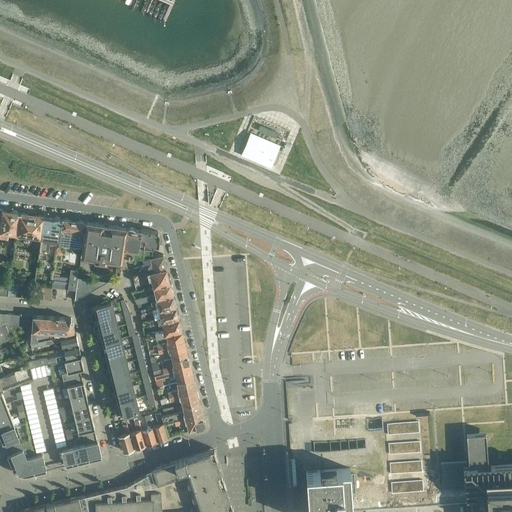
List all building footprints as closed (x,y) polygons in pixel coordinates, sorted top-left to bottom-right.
[(251,133),(241,155),(270,167),(280,145),(251,133)] [(16,235),(16,233),(19,212),(17,212),(16,210),(13,210),(12,211),(4,210),(3,208),(0,208),(0,236),(8,237),(8,234),(16,235)] [(33,237),(41,238),(44,216),(42,216),(41,214),(38,214),(37,215),(27,213),(25,212),(22,211),(20,212),(19,212),(16,233),(24,234),(23,242),(26,245),(28,245),(32,243),(33,237)] [(58,243),(62,219),(54,218),(53,217),(53,218),(47,217),(44,216),(41,238),(38,256),(45,257),(46,250),(48,251),(49,244),(58,245),(58,243)] [(62,219),(58,243),(82,247),(86,222),(84,222),(83,220),(79,220),(77,221),(70,220),(69,218),(65,218),(63,219),(62,219)] [(96,222),(92,223),(86,222),(82,247),(80,257),(106,261),(122,263),(123,256),(124,252),(127,228),(121,227),(117,225),(112,226),(110,226),(108,226),(108,228),(104,227),(104,225),(103,225),(100,224),(96,222)] [(128,228),(127,228),(124,252),(130,253),(129,262),(134,263),(135,255),(143,256),(143,252),(145,238),(140,238),(141,229),(139,230),(136,230),(134,228),(129,227),(128,228)] [(157,231),(141,229),(140,238),(145,238),(143,252),(152,253),(153,247),(153,246),(158,246),(159,245),(160,241),(159,240),(160,235),(157,231)] [(152,262),(151,263),(150,263),(133,268),(135,274),(166,267),(166,264),(167,263),(166,261),(164,259),(163,254),(143,258),(144,263),(152,261),(152,262)] [(153,286),(170,282),(170,281),(171,279),(170,276),(168,275),(166,267),(135,274),(132,275),(134,282),(149,278),(151,278),(153,286)] [(54,275),(52,287),(75,290),(76,290),(77,278),(78,270),(70,269),(69,277),(54,275)] [(88,293),(89,280),(77,278),(76,290),(75,290),(74,300),(75,300),(88,293)] [(0,294),(7,295),(9,283),(8,283),(9,279),(4,279),(4,284),(0,284),(0,294)] [(157,299),(173,295),(172,290),(173,288),(172,285),(170,283),(170,282),(153,286),(155,294),(134,299),(137,303),(157,299)] [(9,283),(7,295),(15,295),(16,284),(9,283)] [(43,298),(50,298),(52,287),(42,286),(41,292),(44,293),(43,298)] [(150,313),(153,312),(176,306),(175,303),(176,301),(175,298),(174,297),(173,295),(157,299),(158,306),(149,308),(150,313)] [(120,299),(124,312),(129,310),(124,299),(120,299)] [(94,319),(114,314),(111,302),(108,303),(106,300),(101,303),(101,304),(90,307),(91,311),(90,312),(92,320),(94,319)] [(155,318),(141,321),(143,327),(161,323),(179,318),(178,315),(179,313),(178,310),(176,308),(176,306),(153,312),(155,318)] [(124,312),(127,324),(132,322),(129,310),(124,312)] [(0,340),(1,342),(10,339),(5,325),(27,327),(28,315),(0,312),(0,340)] [(97,331),(96,331),(117,326),(114,314),(94,319),(95,323),(93,324),(95,332),(97,331)] [(33,315),(32,331),(66,333),(75,330),(73,320),(72,319),(71,318),(70,318),(33,315)] [(148,339),(166,335),(182,331),(181,328),(182,326),(181,321),(179,319),(179,318),(161,323),(163,330),(147,334),(148,339)] [(132,335),(135,334),(132,322),(127,324),(129,335),(132,335)] [(120,338),(117,326),(96,331),(97,331),(98,335),(96,336),(98,343),(120,338)] [(158,348),(159,349),(185,343),(184,339),(185,337),(184,333),(182,333),(182,331),(166,335),(168,342),(167,343),(167,345),(164,346),(164,343),(157,345),(153,346),(153,348),(149,350),(149,351),(158,348)] [(63,348),(64,347),(78,344),(76,332),(31,343),(32,348),(60,341),(63,348)] [(132,335),(135,347),(141,345),(138,333),(135,334),(132,335)] [(103,355),(102,355),(123,350),(120,338),(98,343),(98,344),(100,343),(101,347),(99,348),(101,356),(103,355)] [(171,352),(172,359),(188,355),(187,354),(188,352),(188,349),(186,348),(185,343),(159,349),(160,354),(166,353),(166,354),(171,352)] [(27,368),(56,361),(80,356),(81,356),(78,344),(64,347),(66,354),(47,359),(46,357),(28,362),(27,368)] [(135,347),(138,359),(144,357),(141,345),(135,347)] [(105,367),(126,362),(123,350),(102,355),(103,355),(103,359),(102,360),(104,368),(105,367)] [(163,369),(153,370),(154,376),(190,367),(189,362),(190,361),(189,357),(188,356),(188,355),(172,359),(174,366),(172,366),(173,369),(171,369),(170,367),(163,369)] [(62,374),(63,380),(81,376),(80,369),(84,369),(83,367),(82,363),(80,356),(56,361),(60,374),(62,374)] [(138,359),(141,371),(147,369),(144,357),(138,359)] [(108,379),(129,374),(126,362),(105,367),(106,371),(105,371),(107,379),(108,379)] [(190,367),(154,376),(155,380),(165,378),(176,376),(178,382),(193,378),(194,376),(193,373),(192,371),(190,367)] [(141,371),(144,383),(150,381),(147,369),(141,371)] [(0,392),(1,392),(3,391),(0,384),(17,378),(15,371),(4,376),(0,377),(0,392)] [(111,391),(132,385),(129,374),(108,379),(109,383),(108,383),(110,391),(111,391)] [(67,385),(70,397),(86,393),(86,392),(85,388),(83,381),(83,382),(81,376),(63,380),(65,386),(67,385)] [(175,390),(168,392),(169,397),(196,390),(195,386),(196,384),(195,380),(193,379),(193,378),(178,382),(177,382),(179,389),(178,390),(179,392),(176,392),(175,390)] [(144,383),(147,394),(153,393),(150,381),(144,383)] [(113,403),(114,403),(135,397),(132,385),(111,391),(112,395),(111,395),(113,403)] [(181,400),(183,406),(199,402),(200,400),(199,396),(197,394),(196,390),(169,397),(163,398),(160,399),(161,403),(178,400),(177,398),(180,398),(180,400),(181,400)] [(70,397),(73,409),(89,405),(89,404),(88,399),(86,393),(70,397)] [(153,393),(147,394),(150,407),(156,405),(153,393)] [(139,414),(135,397),(114,403),(115,407),(114,407),(116,415),(128,412),(129,417),(139,414)] [(443,487),(443,488),(433,489),(428,416),(427,400),(353,405),(356,438),(336,440),(326,441),(298,443),(301,489),(307,489),(308,511),(353,511),(353,510),(471,502),(477,502),(476,483),(474,484),(443,487)] [(184,411),(162,417),(164,424),(175,421),(202,414),(201,409),(202,407),(201,404),(199,402),(183,406),(184,411)] [(0,418),(10,414),(6,403),(0,405),(0,418)] [(73,409),(75,421),(92,417),(91,416),(92,416),(91,411),(90,411),(89,405),(73,409)] [(159,424),(153,426),(158,440),(168,437),(164,424),(162,417),(160,412),(156,413),(159,424)] [(15,425),(10,414),(0,418),(0,431),(15,425)] [(150,427),(142,430),(147,444),(158,440),(153,426),(150,414),(145,416),(148,426),(150,425),(150,427)] [(202,414),(175,421),(176,425),(183,423),(183,421),(185,421),(186,423),(187,423),(189,431),(203,426),(205,423),(205,420),(203,419),(202,414)] [(82,432),(83,438),(96,435),(94,429),(95,429),(94,427),(93,423),(92,417),(75,421),(78,433),(82,432)] [(139,429),(130,432),(135,448),(147,444),(142,430),(138,417),(134,419),(136,427),(138,427),(139,429)] [(135,448),(130,432),(126,420),(122,421),(125,430),(127,430),(128,433),(118,436),(121,449),(124,451),(135,448)] [(15,425),(0,431),(0,437),(2,443),(4,443),(6,449),(23,442),(16,425),(15,425)] [(477,502),(471,502),(471,511),(511,511),(511,462),(491,464),(491,467),(488,467),(488,464),(486,431),(485,431),(466,433),(468,461),(441,463),(443,487),(474,484),(476,483),(477,502)] [(43,435),(35,437),(38,449),(46,447),(43,435)] [(83,438),(85,444),(86,444),(90,460),(96,459),(100,458),(101,457),(99,447),(98,442),(98,441),(97,441),(96,435),(83,438)] [(11,465),(12,467),(27,461),(26,458),(23,450),(25,449),(23,442),(6,449),(8,455),(7,455),(9,461),(11,465)] [(85,444),(74,447),(78,463),(84,461),(84,462),(88,460),(90,460),(86,444),(85,444)] [(78,463),(74,447),(62,449),(66,466),(72,464),(77,463),(78,463)] [(19,510),(19,511),(227,511),(227,505),(218,478),(222,477),(215,454),(211,455),(210,450),(210,449),(198,453),(163,465),(152,469),(153,470),(146,474),(138,479),(137,479),(133,482),(128,484),(127,485),(124,486),(124,485),(123,486),(119,487),(109,489),(108,489),(105,490),(95,492),(94,492),(94,493),(90,494),(85,495),(74,497),(61,501),(19,510)] [(42,454),(30,457),(34,473),(36,473),(40,472),(46,470),(42,454)] [(27,461),(12,467),(12,468),(13,469),(13,470),(14,471),(15,472),(16,472),(17,473),(18,474),(19,474),(20,475),(21,475),(23,475),(24,475),(25,475),(28,475),(34,473),(30,457),(26,458),(27,461)]
